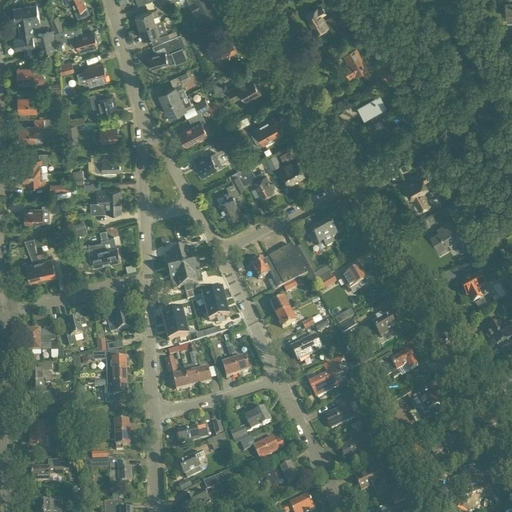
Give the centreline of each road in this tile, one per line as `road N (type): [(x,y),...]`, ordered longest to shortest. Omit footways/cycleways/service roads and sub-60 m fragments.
road 1 (secondary): [(511,463),(351,181)]
road 2 (secondary): [(351,181),(248,0)]
road 3 (residential): [(5,511),(2,311)]
road 4 (residential): [(219,253),(351,181)]
road 5 (residential): [(2,311),(147,278)]
road 6 (residential): [(342,511),(279,378)]
road 7 (residential): [(279,378),(219,253)]
road 8 (residential): [(153,409),(147,278)]
road 9 (residential): [(153,409),(279,378)]
road 10 (residential): [(141,116),(108,0)]
